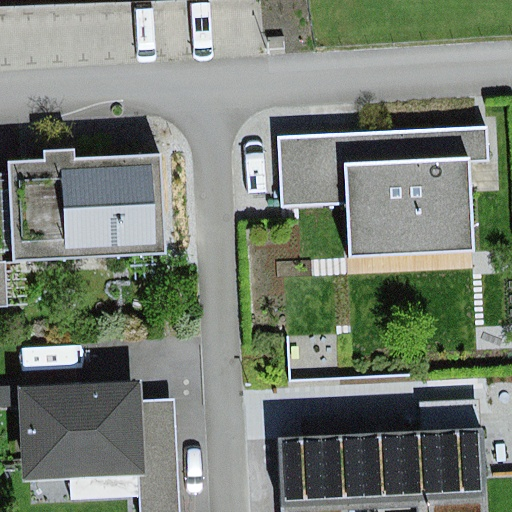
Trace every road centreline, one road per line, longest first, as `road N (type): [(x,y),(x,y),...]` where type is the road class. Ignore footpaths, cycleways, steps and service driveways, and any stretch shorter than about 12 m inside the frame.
road 1 (residential): [(230,511),(210,82)]
road 2 (residential): [(210,82),(511,67)]
road 3 (residential): [(0,95),(210,82)]
